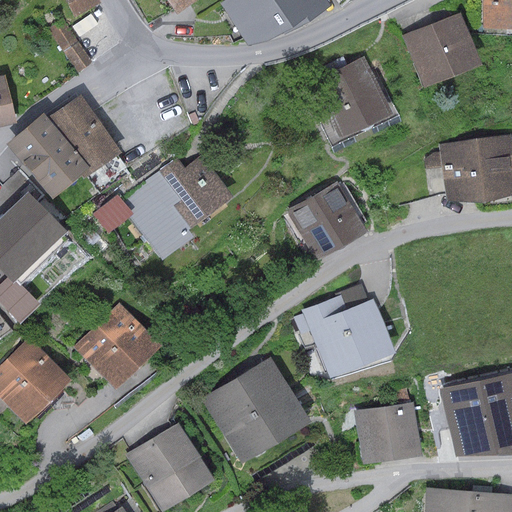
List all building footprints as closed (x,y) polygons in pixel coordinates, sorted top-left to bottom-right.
[(98,0),(64,0),(73,16),(99,2),(98,0)] [(164,0),(175,14),(192,0),(164,0)] [(285,24),(270,0),(224,0),(220,3),(247,48),(285,24)] [(270,0),(285,24),(302,14),(305,20),(327,7),(323,0),(270,0)] [(511,0),(481,0),(481,27),(511,27),(511,0)] [(459,12),(400,35),(420,85),(479,63),(459,12)] [(91,14),(72,27),(79,37),(98,25),(91,14)] [(63,51),(78,41),(62,19),(47,29),(63,51)] [(78,41),(63,51),(77,72),(92,61),(78,41)] [(363,56),(310,81),(337,138),(390,113),(363,56)] [(3,75),(0,76),(0,126),(14,123),(3,75)] [(80,94),(44,117),(63,140),(86,167),(80,172),(82,177),(118,154),(80,94)] [(45,155),(63,140),(44,117),(41,113),(4,143),(14,156),(33,140),(45,155)] [(511,154),(510,136),(438,144),(445,202),(511,194),(511,154)] [(45,155),(33,140),(14,156),(37,184),(56,168),(45,155)] [(63,140),(45,155),(56,168),(37,184),(49,198),(80,172),(86,167),(63,140)] [(179,201),(214,175),(200,156),(183,168),(176,158),(157,172),(179,201)] [(179,201),(157,172),(121,199),(117,194),(91,214),(106,233),(127,217),(160,260),(192,236),(187,229),(171,207),(179,201)] [(214,175),(179,201),(171,207),(187,229),(230,197),(214,175)] [(335,182),(286,211),(314,259),(364,231),(335,182)] [(0,215),(0,217),(37,257),(64,232),(25,192),(0,215)] [(37,257),(0,217),(0,272),(5,278),(0,283),(0,304),(17,322),(37,304),(13,280),(37,257)] [(340,294),(301,310),(303,314),(293,318),(300,334),(309,331),(327,378),(393,352),(372,299),(345,309),(340,294)] [(119,303),(72,346),(87,362),(104,381),(112,389),(159,345),(119,303)] [(29,338),(0,364),(0,398),(23,423),(60,388),(68,380),(29,338)] [(268,357),(199,398),(239,464),(308,423),(268,357)] [(68,380),(60,388),(77,406),(104,381),(87,362),(68,380)] [(446,425),(511,415),(511,374),(440,389),(446,425)] [(412,402),(353,410),(360,463),(419,455),(412,402)] [(511,415),(446,425),(453,458),(511,454),(511,415)] [(176,423),(124,454),(159,511),(211,480),(176,423)] [(511,511),(511,494),(425,488),(423,511),(511,511)]
